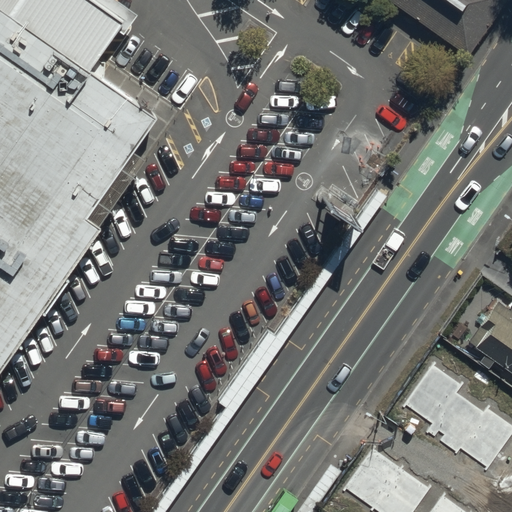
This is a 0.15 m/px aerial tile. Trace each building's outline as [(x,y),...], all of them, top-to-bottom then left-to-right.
[(0,0),(0,7),(8,13),(16,0),(0,0)] [(389,0),(465,52),(501,0),(389,0)] [(0,347),(45,286),(161,113),(42,35),(8,13),(0,7),(0,347)] [(227,406),(152,511),(164,511),(387,196),(375,188),(274,332),(269,328),(219,400),(224,403),(227,406)] [(465,342),(511,374),(511,308),(496,297),(490,306),(465,342)] [(511,438),(511,407),(464,375),(424,435),(485,478),(511,438)] [(312,511),(341,471),(331,464),(297,511),(312,511)] [(511,469),(510,468),(499,487),(511,495),(511,469)] [(411,502),(378,478),(356,507),(362,511),(441,511),(417,494),(411,502)]
